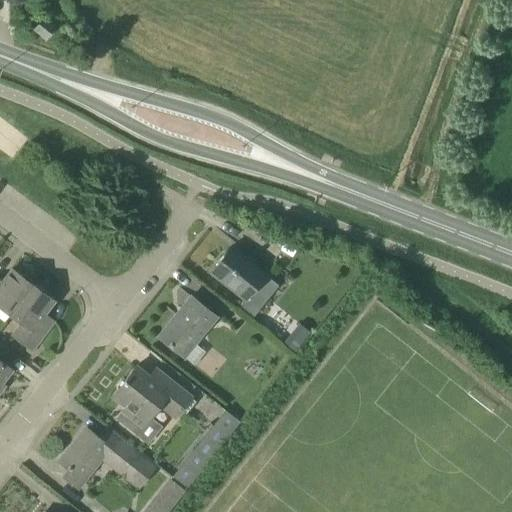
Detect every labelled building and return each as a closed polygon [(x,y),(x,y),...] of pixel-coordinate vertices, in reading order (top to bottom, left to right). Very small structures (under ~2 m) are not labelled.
[(43,17),(33,31),(45,40),(55,27),(43,17)] [(316,159),(313,171),(333,177),(336,165),(316,159)] [(244,300),(265,274),(230,247),(210,273),(244,300)] [(0,306),(12,316),(32,287),(11,271),(0,285),(0,306)] [(32,287),(12,316),(22,323),(12,336),(31,350),(48,327),(38,320),(52,302),(32,287)] [(155,337),(183,359),(217,317),(189,294),(155,337)] [(298,323),(282,341),(294,351),(309,332),(298,323)] [(0,383),(10,370),(0,362),(0,361),(8,352),(0,345),(0,383)] [(152,379),(135,366),(111,397),(122,406),(118,411),(119,413),(115,418),(135,435),(144,423),(158,406),(174,418),(191,397),(158,371),(152,379)] [(186,489),(238,423),(223,410),(171,477),(186,489)] [(98,439),(85,429),(59,463),(83,481),(100,459),(113,469),(129,448),(105,429),(98,439)]
